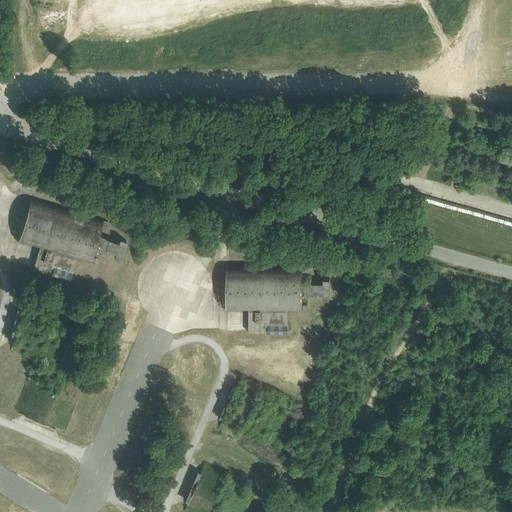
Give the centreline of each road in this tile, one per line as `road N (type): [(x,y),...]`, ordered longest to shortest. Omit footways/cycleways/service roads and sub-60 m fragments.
road 1 (unclassified): [(0,96),(22,125),(65,146),(511,269)]
road 2 (track): [(511,99),(476,98),(421,79),(0,75)]
